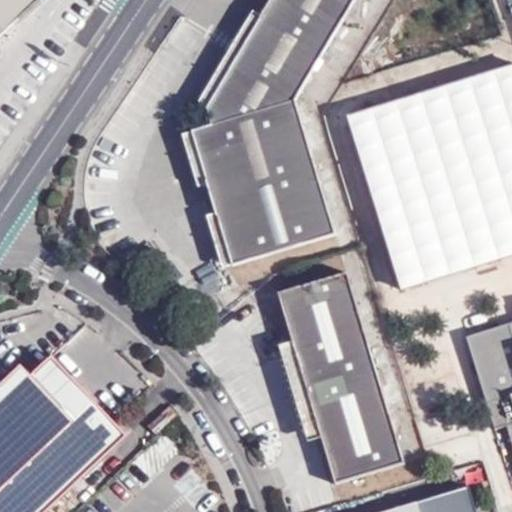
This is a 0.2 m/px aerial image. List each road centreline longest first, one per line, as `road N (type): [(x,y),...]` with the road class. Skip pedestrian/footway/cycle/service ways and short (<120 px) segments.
road 1 (residential): [(1,218),(160,354),(218,429),(256,511)]
road 2 (secondary): [(1,218),(150,0)]
